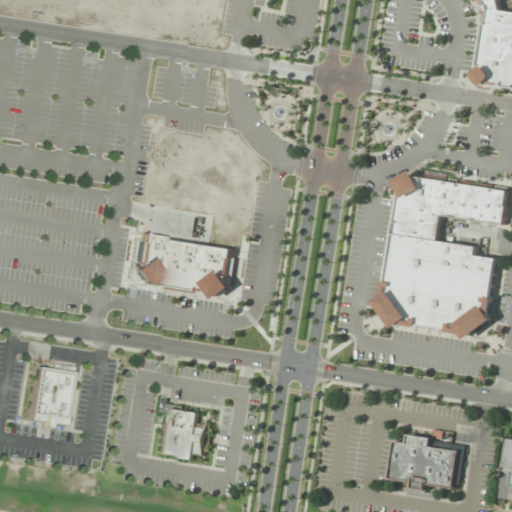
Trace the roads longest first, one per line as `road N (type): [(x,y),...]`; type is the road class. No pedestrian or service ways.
road 1 (residential): [(0,319),(511,398)]
road 2 (residential): [(291,511),(367,0)]
road 3 (residential): [(333,76),(266,511)]
